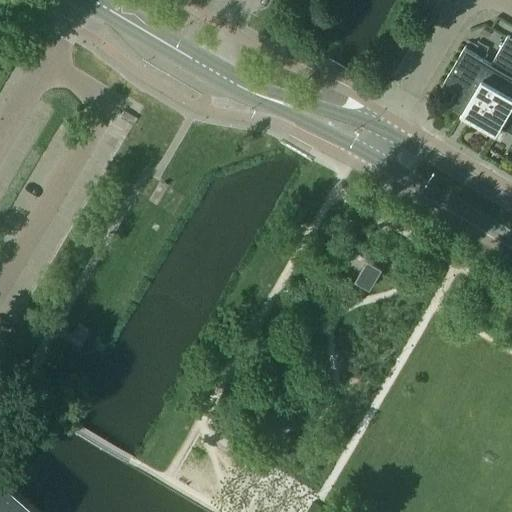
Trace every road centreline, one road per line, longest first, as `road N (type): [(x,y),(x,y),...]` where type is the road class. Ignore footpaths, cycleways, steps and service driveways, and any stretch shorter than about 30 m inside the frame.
road 1 (unclassified): [(0,137),(79,0)]
road 2 (tertiary): [(376,159),(511,240)]
road 3 (tertiary): [(389,132),(238,91)]
road 4 (tertiary): [(238,91),(376,159)]
road 5 (residential): [(389,132),(468,0)]
road 6 (tertiary): [(210,79),(80,0)]
road 7 (tertiary): [(511,204),(389,132)]
